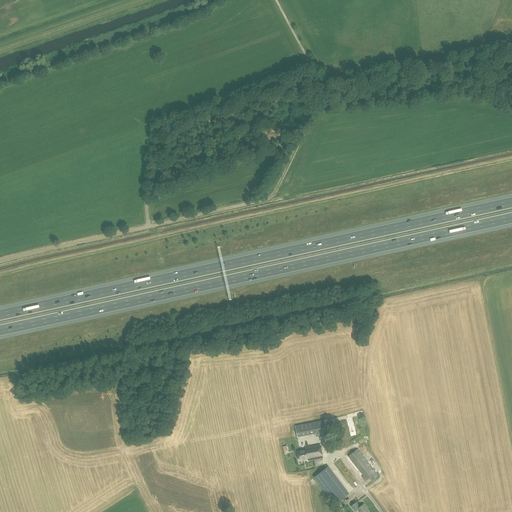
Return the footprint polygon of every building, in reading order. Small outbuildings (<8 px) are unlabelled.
[(327,435),(324,420),(295,426),(297,437),(315,434),(315,437),(327,435)] [(323,458),(320,444),(305,447),(305,450),(297,452),(299,461),(307,459),(308,461),(323,458)] [(369,478),(372,482),(379,476),(357,449),(347,457),(365,481),(369,478)] [(335,504),(347,495),(326,468),(314,477),(335,504)] [(368,511),(365,508),(366,507),(364,504),(360,507),(356,502),(351,506),(355,511),(357,509),(359,511),(368,511)]
